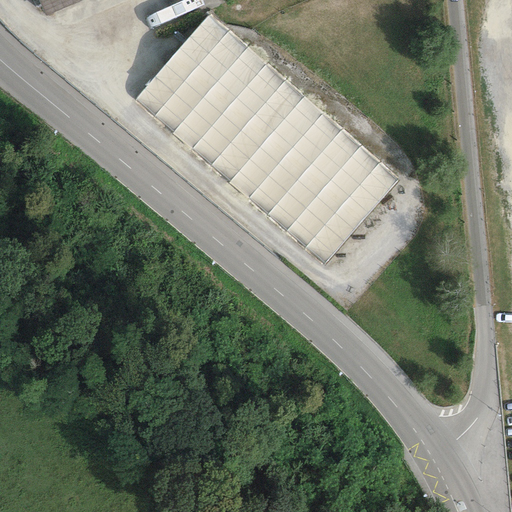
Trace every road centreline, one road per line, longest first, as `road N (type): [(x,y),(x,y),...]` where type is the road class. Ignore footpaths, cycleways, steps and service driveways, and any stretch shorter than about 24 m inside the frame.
road 1 (tertiary): [(430,453),(360,365),(0,61)]
road 2 (unclassified): [(454,0),(484,324),(483,396),(456,440),(430,453)]
